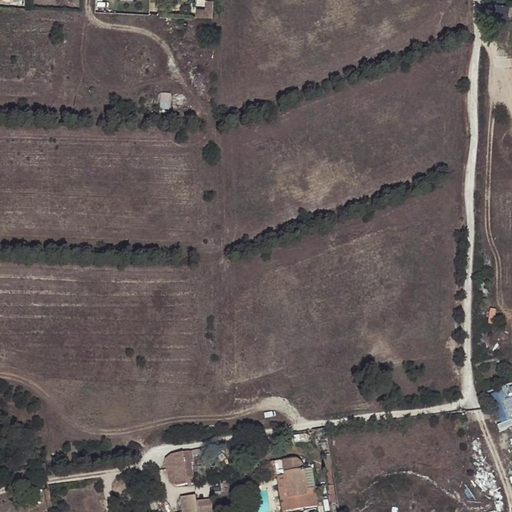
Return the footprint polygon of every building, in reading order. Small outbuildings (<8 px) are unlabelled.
[(195,8),(195,15),(213,16),(212,0),(204,0),(204,8),(195,8)] [(511,385),(491,394),(506,426),(511,423),(511,385)] [(316,444),(324,456),(330,455),(326,427),(314,429),(316,444)] [(188,483),(184,463),(190,462),(189,451),(172,454),(169,455),(168,456),(166,459),(166,460),(171,486),(188,483)] [(330,455),(324,456),(327,471),(332,469),(330,455)] [(309,493),(317,492),(311,456),(303,457),(309,493)] [(319,506),(317,492),(309,493),(303,457),(286,460),(288,469),(284,469),(289,496),(280,497),(283,511),(319,506)] [(277,476),(280,497),(289,496),(284,469),(288,469),(286,460),(283,460),(269,462),(271,477),(277,476)] [(194,482),(190,462),(184,463),(188,483),(194,482)] [(43,490),(46,511),(51,511),(48,489),(43,490)] [(188,496),(190,511),(205,511),(204,500),(203,494),(188,496)] [(204,500),(205,511),(220,511),(218,497),(204,500)]
